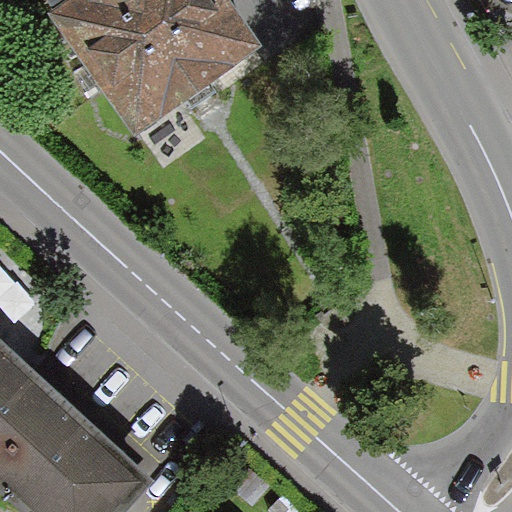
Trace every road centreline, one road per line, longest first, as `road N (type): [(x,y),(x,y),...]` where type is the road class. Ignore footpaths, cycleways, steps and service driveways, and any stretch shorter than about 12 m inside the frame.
road 1 (secondary): [(0,151),(401,511)]
road 2 (tertiary): [(407,0),(511,214)]
